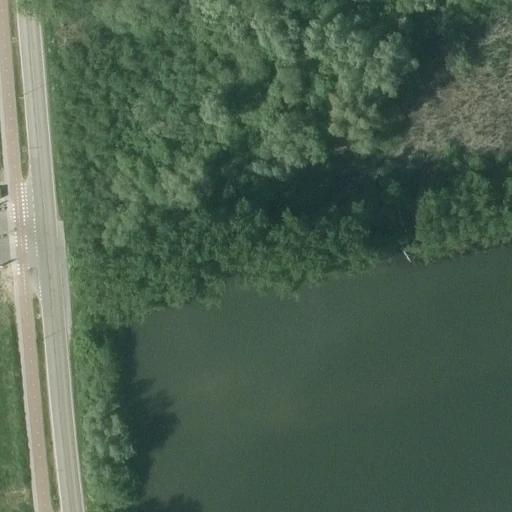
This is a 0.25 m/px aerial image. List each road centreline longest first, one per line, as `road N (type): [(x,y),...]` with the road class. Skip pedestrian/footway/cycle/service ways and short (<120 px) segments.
road 1 (tertiary): [(71,511),(44,218)]
road 2 (tertiary): [(44,218),(25,0)]
